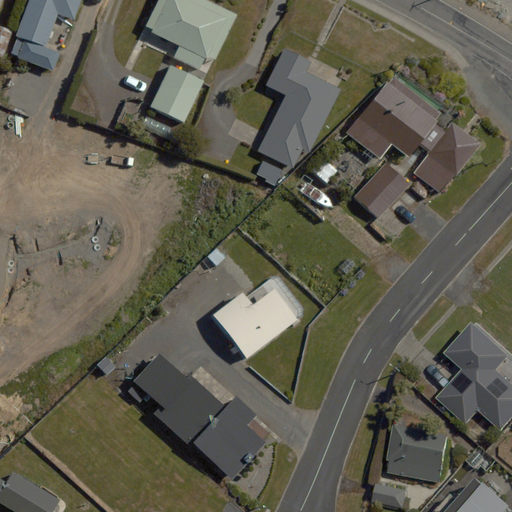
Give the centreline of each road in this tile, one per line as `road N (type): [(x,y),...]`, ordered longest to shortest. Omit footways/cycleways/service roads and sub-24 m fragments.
road 1 (residential): [(299,511),(369,350),(511,180)]
road 2 (residential): [(397,0),(511,66)]
